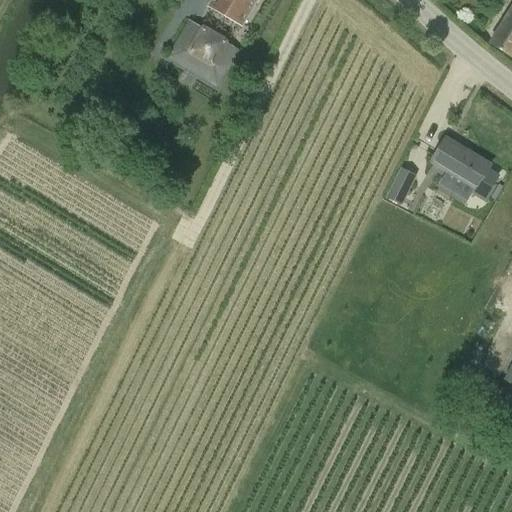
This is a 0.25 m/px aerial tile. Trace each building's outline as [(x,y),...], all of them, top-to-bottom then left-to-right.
[(256,0),(210,0),(207,6),(240,26),(256,0)] [(511,4),(488,44),(511,58),(511,56),(511,4)] [(217,87),(239,51),(187,20),(166,58),(217,87)] [(442,141),(430,161),(445,171),(446,169),(474,187),(472,190),(484,197),(496,177),(486,171),(489,166),(474,157),(472,159),(442,141)] [(399,168),(385,198),(400,206),(415,176),(399,168)] [(511,359),(502,380),(511,385),(511,359)]
